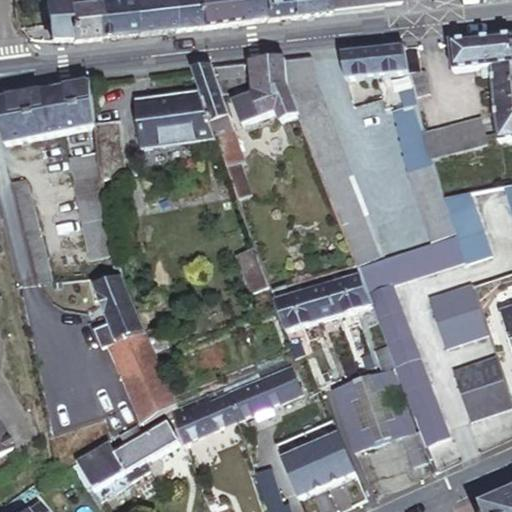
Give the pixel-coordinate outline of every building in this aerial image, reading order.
[(49,24),(22,27),(31,39),(74,40),(73,43),(106,40),(102,5),(85,7),(84,0),(49,0),(49,3),(46,4),(49,24)] [(140,36),(134,1),(134,0),(118,0),(119,3),(108,5),(113,39),(140,36)] [(176,32),(172,0),(143,0),(134,1),(140,36),(176,32)] [(202,29),(198,0),(172,0),(176,32),(202,29)] [(242,24),(238,0),(198,0),(202,29),(242,24)] [(267,21),(264,0),(238,0),(242,24),(267,21)] [(294,20),(292,0),(264,0),(267,21),(267,23),(294,20)] [(328,0),(292,0),(294,20),(330,15),(328,0)] [(404,0),(328,0),(330,15),(398,8),(404,0)] [(511,40),(452,46),(457,77),(483,73),(484,81),(493,81),(501,146),(511,144),(511,40)] [(346,84),(411,77),(406,59),(403,51),(343,58),(346,84)] [(417,55),(406,59),(411,77),(416,93),(418,100),(432,96),(425,74),(423,75),(417,55)] [(310,61),(288,63),(290,94),(300,119),(338,219),(358,270),(384,262),(365,210),(363,210),(318,93),(310,61)] [(300,119),(290,94),(288,63),(252,67),(255,98),(236,105),(245,128),(280,115),(283,124),(300,119)] [(248,94),(246,67),(215,71),(224,97),(248,94)] [(224,97),(215,71),(194,72),(201,94),(217,139),(236,132),(224,97)] [(91,84),(0,100),(0,104),(8,147),(98,130),(97,127),(91,84)] [(419,104),(418,100),(416,93),(403,96),(406,107),(419,104)] [(217,139),(201,94),(140,101),(146,152),(206,143),(218,142),(217,139)] [(429,138),(438,165),(492,148),(483,121),(429,138)] [(98,130),(101,151),(107,183),(130,179),(121,123),(97,127),(98,130)] [(218,142),(222,155),(231,179),(240,203),(255,198),(242,164),(247,162),(236,132),(217,139),(218,142)] [(216,155),(222,155),(218,142),(206,143),(208,157),(216,155)] [(119,258),(107,183),(101,151),(75,155),(92,263),(119,258)] [(222,155),(216,155),(218,182),(231,179),(222,155)] [(410,173),(432,246),(460,237),(449,202),(446,193),(438,165),(410,173)] [(30,180),(14,183),(36,285),(52,282),(30,180)] [(446,193),(449,202),(470,198),(479,196),(477,186),(446,193)] [(460,237),(469,266),(490,260),(470,198),(449,202),(460,237)] [(452,449),(391,290),(464,266),(465,268),(470,267),(469,266),(460,237),(432,246),(384,262),(358,270),(374,309),(383,331),(396,367),(397,372),(431,458),(452,449)] [(272,293),(255,244),(235,251),(253,300),(272,293)] [(272,293),(286,334),(374,309),(358,270),(272,293)] [(178,409),(149,341),(123,277),(94,287),(109,326),(115,342),(109,344),(134,403),(142,422),(144,426),(171,413),(178,409)] [(493,339),(476,289),(433,303),(449,353),(493,339)] [(511,309),(503,313),(511,341),(511,309)] [(115,342),(109,326),(95,332),(101,348),(109,344),(115,342)] [(396,367),(383,331),(372,335),(385,371),(396,367)] [(290,347),(295,361),(304,358),(298,344),(290,347)] [(362,359),(366,373),(375,370),(371,356),(362,359)] [(355,358),(349,360),(352,369),(358,368),(355,358)] [(349,360),(344,362),(347,371),(352,369),(349,360)] [(511,412),(511,396),(500,362),(456,377),(472,426),(511,412)] [(273,409),(304,396),(291,363),(225,390),(228,397),(239,423),(258,415),(273,409)] [(328,371),(320,374),(325,386),(332,383),(328,371)] [(397,372),(330,393),(352,455),(404,440),(416,470),(433,464),(431,458),(397,372)] [(239,423),(228,397),(209,405),(206,398),(178,409),(171,413),(185,446),(239,423)] [(142,422),(134,403),(127,406),(135,424),(142,422)] [(273,409),(258,415),(261,423),(276,417),(273,409)] [(164,418),(146,429),(151,438),(170,426),(164,418)] [(147,465),(181,446),(170,426),(151,438),(128,452),(116,460),(132,487),(135,492),(155,481),(147,465)] [(144,426),(121,440),(128,452),(151,438),(146,429),(144,426)] [(291,487),(305,511),(351,511),(363,505),(344,460),(348,458),(334,426),(307,437),(320,469),(291,487)] [(108,447),(77,466),(101,505),(132,487),(116,460),(108,447)] [(256,478),(267,511),(290,511),(290,510),(283,511),(272,473),(256,478)] [(511,511),(511,486),(480,501),(476,510),(476,511),(511,511)] [(29,508),(22,511),(45,511),(39,503),(36,505),(32,500),(27,503),(29,508)]
